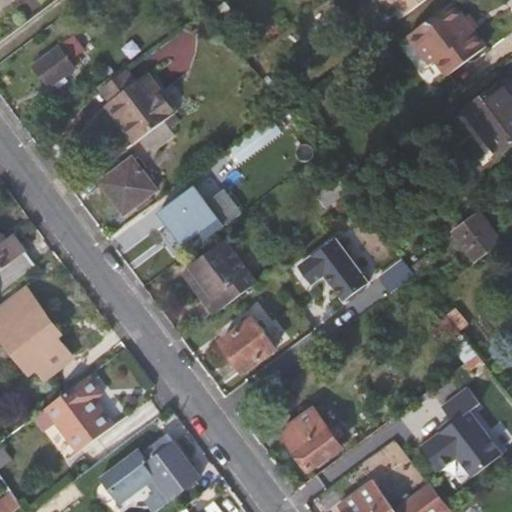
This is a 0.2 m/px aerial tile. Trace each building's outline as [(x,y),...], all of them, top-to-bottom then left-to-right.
[(392,0),(405,16),(426,0),(392,0)] [(454,3),(411,35),(432,64),(437,60),(449,75),(487,46),(454,3)] [(73,34),(36,64),(51,85),(82,61),(77,53),(84,47),(73,34)] [(99,89),(110,103),(138,81),(128,67),(99,89)] [(138,81),(110,103),(106,105),(135,144),(143,138),(166,121),(177,112),(149,74),(138,81)] [(511,88),(507,82),(461,116),(495,160),(511,146),(511,88)] [(283,134),(272,117),(232,147),(244,163),(283,134)] [(177,135),(166,121),(143,138),(154,152),(177,135)] [(345,157),(332,166),(336,171),(345,183),(349,188),(361,178),(345,157)] [(133,158),(102,182),(125,214),(157,191),(133,158)] [(322,201),(345,183),(336,171),(313,188),(322,201)] [(217,221),(223,229),(244,213),(226,189),(206,203),(194,187),(161,214),(184,245),(217,221)] [(387,196),(381,200),(395,219),(401,214),(387,196)] [(382,229),(395,219),(381,200),(367,211),(382,229)] [(455,233),(477,262),(505,241),(483,211),(455,233)] [(0,291),(36,264),(13,235),(3,241),(0,236),(0,291)] [(346,299),(371,281),(338,237),(302,265),(316,284),(328,275),(346,299)] [(207,302),(216,314),(258,283),(226,238),(190,264),(215,297),(207,302)] [(381,277),(393,292),(417,274),(405,259),(381,277)] [(183,269),(207,302),(215,297),(190,264),(183,269)] [(57,312),(36,283),(7,305),(18,319),(14,322),(42,360),(51,353),(60,365),(79,351),(53,316),(57,312)] [(67,325),(57,312),(53,316),(62,328),(67,325)] [(470,341),(449,316),(432,330),(443,343),(452,344),(466,362),(479,353),(470,341)] [(255,317),(250,321),(235,332),(222,341),(246,374),(278,349),(255,317)] [(229,324),(235,332),(250,321),(248,318),(242,322),(238,317),(229,324)] [(42,360),(14,322),(8,326),(37,364),(42,360)] [(470,367),(483,357),(479,353),(466,362),(465,363),(470,367)] [(108,395),(91,374),(47,407),(83,455),(117,429),(97,403),(108,395)] [(474,474),(504,451),(472,408),(482,401),(470,386),(445,405),(456,420),(424,444),(442,468),(459,454),(474,474)] [(316,407),(283,430),(311,467),(343,443),(316,407)] [(169,436),(145,453),(142,449),(106,476),(126,503),(141,492),(156,511),(201,478),(169,436)] [(5,445),(0,448),(0,461),(4,467),(16,459),(5,445)] [(447,511),(428,485),(396,508),(374,479),(342,503),(348,511),(447,511)] [(0,511),(14,511),(23,505),(13,491),(0,501),(0,511)]
